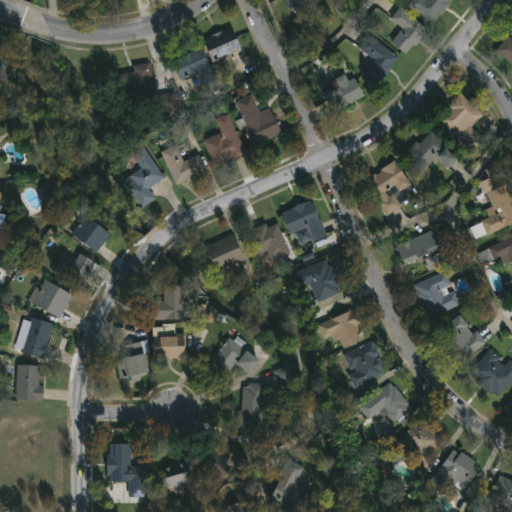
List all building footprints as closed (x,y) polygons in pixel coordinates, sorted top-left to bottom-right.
[(306,0),(293,10),(286,0),(306,0)] [(452,0),(434,23),(410,3),(412,0),(452,0)] [(430,29),(417,45),(415,44),(407,55),(393,44),(402,33),(396,28),(399,24),(393,19),(402,7),(430,29)] [(244,51),(215,63),(205,40),(234,27),(244,51)] [(511,27),(511,66),(492,50),(504,35),(507,38),(510,33),(509,32),(511,27)] [(400,57),(383,80),(367,69),(375,58),(360,48),(369,35),(400,57)] [(0,48),(19,57),(6,84),(0,81),(0,48)] [(203,48),(215,80),(201,86),(196,75),(183,80),(175,60),(203,48)] [(149,63),(158,103),(144,106),(142,96),(122,100),(117,76),(135,72),(134,66),(149,63)] [(346,74),(350,81),(356,78),(366,96),(338,112),(329,95),(341,89),(336,80),(346,74)] [(252,95),(260,112),(272,106),(284,134),(253,147),(245,129),(242,130),(238,121),(245,118),(238,101),(252,95)] [(485,115),(475,125),(469,119),(460,128),(445,114),(463,95),(485,115)] [(249,155),(234,162),(233,158),(215,166),(204,141),(222,133),(216,120),(230,114),(249,155)] [(427,137),(442,152),(424,170),(408,153),(419,142),(421,144),(427,137)] [(178,145),(185,162),(201,155),(209,173),(188,183),(188,181),(178,185),(163,152),(178,145)] [(157,195),(143,205),(126,180),(143,169),(134,156),(146,148),(166,177),(151,187),(157,195)] [(397,160),(414,184),(400,194),(396,188),(388,194),(390,196),(394,193),(404,207),(390,217),(380,203),(382,201),(368,180),(377,173),(378,175),(383,172),(382,170),(397,160)] [(511,193),(511,226),(491,236),(490,234),(478,240),(472,228),(491,218),(488,210),(494,207),(488,195),(508,185),(511,193)] [(312,201),(327,235),(314,241),(309,228),(293,235),(283,213),(312,201)] [(8,223),(3,239),(0,238),(0,204),(4,206),(1,214),(7,215),(5,222),(8,223)] [(111,232),(97,252),(72,234),(86,214),(111,232)] [(279,224),(291,253),(272,262),(268,251),(260,255),(250,231),(268,224),(269,228),(279,224)] [(433,230),(448,265),(428,273),(421,257),(405,264),(398,246),(433,230)] [(245,259),(219,271),(208,247),(234,235),(245,259)] [(511,237),(511,263),(507,265),(504,259),(497,262),(496,260),(485,266),(479,254),(511,237)] [(81,254),(96,262),(91,272),(94,273),(85,288),(55,272),(64,254),(77,261),(81,254)] [(326,260),(329,266),(332,265),(342,286),(339,288),(341,293),(320,303),(312,284),(302,289),(295,274),(326,260)] [(447,288),(450,294),(455,292),(462,305),(430,320),(427,313),(425,313),(416,293),(418,292),(414,285),(446,270),(453,285),(447,288)] [(74,295),(61,319),(28,301),(40,277),(74,295)] [(190,320),(148,320),(148,301),(165,301),(165,285),(190,285),(190,320)] [(367,339),(333,356),(318,327),(354,309),(361,324),(359,325),(367,339)] [(468,328),(472,334),(478,330),(486,342),(457,362),(437,332),(461,315),(469,327),(468,328)] [(32,318),(54,324),(44,359),(24,354),(25,350),(15,347),(23,319),(31,322),(32,318)] [(176,324),(177,334),(187,334),(187,358),(155,358),(154,327),(163,327),(163,324),(176,324)] [(239,337),(248,344),(245,348),(264,362),(254,374),(251,372),(249,374),(236,364),(225,379),(209,366),(231,338),(236,342),(239,337)] [(152,372),(122,381),(116,361),(125,358),(122,347),(148,340),(151,352),(147,353),(152,372)] [(387,367),(383,369),(386,374),(357,389),(350,376),(359,372),(357,368),(354,370),(346,356),(374,341),(387,367)] [(499,361),(506,366),(510,361),(511,362),(511,382),(501,397),(495,392),(493,395),(477,382),(479,379),(473,373),(490,350),(501,358),(499,361)] [(300,380),(281,387),(272,364),(291,357),(300,380)] [(45,386),(44,400),(16,399),(18,365),(41,367),(40,386),(45,386)] [(266,384),(264,421),(266,421),(265,435),(237,433),(238,411),(242,411),(244,386),(249,387),(250,383),(266,384)] [(391,383),(395,388),(396,387),(410,404),(409,405),(413,410),(409,413),(414,419),(405,427),(401,422),(397,425),(389,415),(387,416),(393,423),(383,431),(377,424),(385,418),(381,413),(371,420),(361,407),(391,383)] [(446,440),(429,460),(416,448),(408,457),(396,447),(420,418),(446,440)] [(233,473),(222,484),(205,466),(232,440),(246,456),(231,470),(233,473)] [(131,445),(132,467),(149,467),(149,498),(129,498),(129,482),(112,482),(112,477),(109,477),(109,455),(112,455),(111,445),(131,445)] [(454,449),(461,454),(463,452),(484,467),(470,487),(460,481),(456,486),(452,484),(445,494),(431,484),(454,449)] [(195,458),(202,481),(167,492),(160,468),(168,465),(167,463),(183,459),(183,461),(195,458)] [(311,493),(300,511),(295,511),(272,499),(281,483),(279,481),(291,460),(307,469),(298,485),(311,493)] [(502,475),(511,479),(511,500),(508,508),(488,499),(494,487),(496,488),(502,475)] [(255,511),(233,511),(231,507),(250,499),(255,511)]
